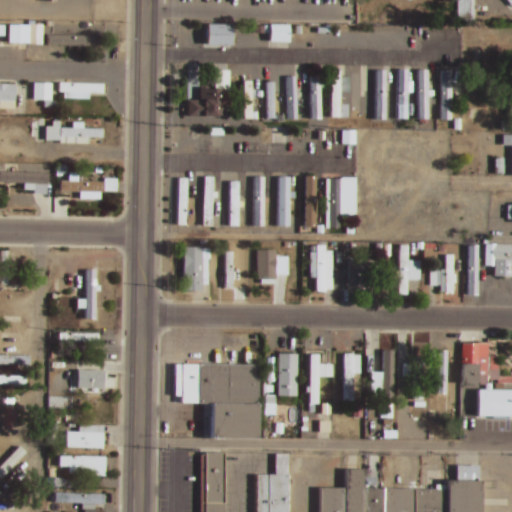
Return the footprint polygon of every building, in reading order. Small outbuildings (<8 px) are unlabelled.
[(454,0),(455,23),(471,23),(470,0),(454,0)] [(207,25),(232,25),(232,47),(208,47),(207,25)] [(270,26),(289,25),(289,43),(270,43),(270,26)] [(8,26),(28,26),(28,44),(26,44),(26,50),(19,50),(19,44),(8,44),(8,26)] [(78,35),(78,28),(94,28),(94,35),(102,34),(102,50),(72,50),(72,35),(78,35)] [(88,37),(44,37),(44,47),(88,47),(88,37)] [(376,71),(385,71),(385,121),(376,121),(376,71)] [(418,71),(429,71),(429,120),(418,120),(418,71)] [(297,72),(298,120),(288,120),(287,72),(297,72)] [(331,72),(340,72),(340,118),(331,118),(331,72)] [(397,72),(406,72),(406,107),(397,107),(397,72)] [(439,122),(449,122),(449,72),(439,72),(439,122)] [(354,75),(362,75),(362,114),(360,114),(360,121),(354,121),(354,75)] [(310,77),(320,77),(320,119),(310,119),(310,77)] [(244,82),(251,82),(252,119),(244,119),(244,82)] [(266,83),(274,83),(275,119),(267,119),(266,83)] [(0,84),(15,85),(14,110),(0,110),(0,84)] [(33,84),(51,84),(51,101),(33,101),(33,84)] [(59,84),(103,85),(102,96),(59,95),(59,84)] [(188,101),(200,101),(200,88),(207,88),(207,90),(228,90),(228,98),(229,98),(229,116),(217,117),(217,118),(187,118),(188,101)] [(276,94),(285,94),(285,120),(276,120),(276,94)] [(502,121),(510,121),(510,104),(511,104),(511,131),(502,131),(502,121)] [(32,119),(52,119),(52,122),(60,122),(60,129),(69,129),(70,124),(93,124),(93,129),(102,129),(102,139),(90,138),(89,145),(59,144),(59,141),(35,141),(35,138),(31,138),(32,119)] [(502,136),(511,136),(511,146),(502,146),(502,136)] [(0,176),(35,176),(35,184),(0,184),(0,176)] [(178,178),(187,178),(187,226),(179,226),(178,178)] [(204,178),(213,178),(211,227),(203,226),(204,178)] [(254,178),(264,178),(264,227),(254,227),(254,178)] [(57,182),(100,183),(100,192),(57,191),(57,182)] [(229,183),(237,183),(236,228),(228,228),(229,183)] [(278,185),(287,185),(287,197),(294,197),(294,207),(287,207),(288,228),(279,228),(278,185)] [(304,185),(314,185),(315,229),(304,229),(304,185)] [(331,187),(339,187),(339,228),(331,228),(331,187)] [(483,245),(511,245),(511,277),(508,277),(508,276),(491,275),(491,267),(482,267),(483,245)] [(393,273),(399,273),(399,246),(409,247),(408,262),(421,262),(420,282),(408,282),(407,296),(398,296),(398,281),(393,280),(393,273)] [(310,253),(316,253),(316,247),(325,247),(325,253),(333,253),(333,290),(325,290),(325,293),(316,293),(316,279),(310,279),(310,253)] [(466,248),(474,247),(475,296),(466,296),(466,248)] [(183,249),(202,249),(202,253),(205,253),(205,260),(207,260),(207,285),(202,285),(202,292),(183,292),(183,249)] [(221,262),(225,262),(225,249),(235,249),(234,292),(225,291),(225,281),(221,281),(221,262)] [(258,262),(264,262),(264,249),(273,249),(273,290),(264,290),(264,282),(258,282),(258,262)] [(0,252),(9,252),(9,286),(0,286),(0,252)] [(441,271),(445,271),(445,256),(453,256),(454,295),(445,295),(445,294),(441,294),(441,271)] [(349,261),(367,261),(367,291),(349,291),(349,261)] [(85,274),(95,274),(95,324),(85,324),(85,274)] [(0,310),(30,310),(30,319),(0,319),(0,310)] [(59,335),(98,335),(98,343),(59,342),(59,335)] [(459,343),(485,343),(485,375),(484,375),(484,385),(459,385),(459,343)] [(369,372),(381,373),(381,352),(390,352),(390,400),(381,400),(381,396),(369,396),(369,372)] [(275,355),(275,397),(294,398),(295,355),(275,355)] [(350,355),(350,357),(358,356),(358,374),(350,374),(351,402),(341,402),(341,355),(350,355)] [(308,356),(317,356),(317,365),(331,366),(331,378),(317,378),(316,412),(307,411),(308,356)] [(413,357),(422,357),(421,400),(412,400),(413,357)] [(437,357),(447,358),(445,408),(435,407),(437,357)] [(0,358),(25,359),(25,366),(0,365),(0,358)] [(179,367),(253,366),(253,438),(209,439),(209,404),(179,404),(179,367)] [(73,371),(110,371),(110,393),(91,393),(91,387),(73,387),(73,371)] [(0,377),(26,378),(26,385),(0,385),(0,377)] [(48,398),(72,398),(72,410),(49,410),(48,398)] [(322,405),(331,405),(331,416),(322,416),(322,405)] [(383,406),(391,406),(391,420),(383,420),(383,406)] [(354,407),(363,407),(363,420),(354,420),(354,407)] [(0,440),(20,417),(26,422),(0,453),(0,440)] [(320,423),(331,423),(331,434),(320,434),(320,423)] [(67,433),(79,434),(79,426),(103,427),(102,450),(66,448),(67,433)] [(0,464),(22,439),(29,445),(1,477),(0,476),(0,464)] [(198,511),(198,456),(202,456),(202,454),(221,454),(221,511),(198,511)] [(254,511),(254,475),(273,475),(272,456),(284,455),(284,511),(254,511)] [(60,459),(104,459),(104,477),(69,477),(69,469),(60,469),(60,459)] [(445,481),(445,486),(433,486),(433,490),(362,489),(362,470),(343,470),(343,489),(317,489),(317,511),(478,511),(478,481),(471,481),(471,479),(476,479),(476,467),(454,467),(454,481),(445,481)] [(0,488),(21,469),(27,476),(0,501),(0,488)] [(67,495),(104,496),(104,505),(67,504),(67,495)]
